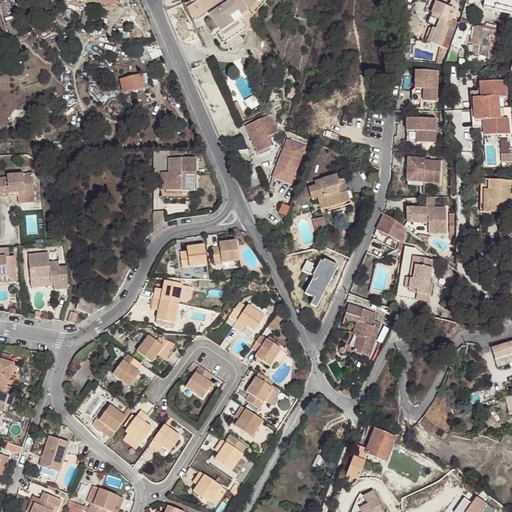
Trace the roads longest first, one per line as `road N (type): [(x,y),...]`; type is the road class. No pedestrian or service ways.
road 1 (residential): [(315,362),(337,398),(355,403),(386,349),(406,347),(401,400),(419,412),(461,338),(511,328)]
road 2 (residential): [(162,391),(195,347),(234,364),(237,373),(165,487),(146,492)]
road 3 (residential): [(391,123),(378,212),(315,362)]
road 4 (unknown): [(497,331),(460,240),(460,120)]
road 5 (residential): [(154,0),(234,194)]
road 6 (residential): [(72,341),(56,373),(60,410),(146,492)]
road 7 (residential): [(211,227),(161,238),(126,304),(72,341)]
road 8 (residential): [(315,362),(246,511)]
road 9 (residential): [(248,225),(315,362)]
